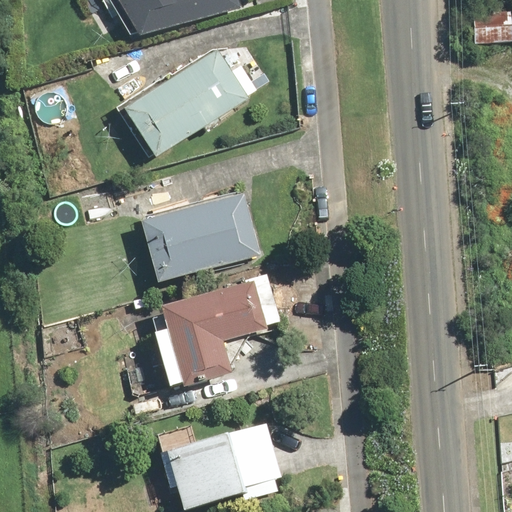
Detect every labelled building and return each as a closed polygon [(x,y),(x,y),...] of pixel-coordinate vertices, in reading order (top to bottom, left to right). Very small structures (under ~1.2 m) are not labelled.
[(106,0),(131,39),(235,6),(233,0),(106,0)] [(511,38),(511,19),(509,6),(471,13),(477,45),(511,38)] [(212,48),(113,111),(144,159),(243,97),(212,48)] [(131,225),(149,286),(257,256),(239,194),(131,225)] [(152,308),(178,391),(227,376),(215,340),(258,326),(244,280),(152,308)] [(161,451),(178,510),(235,493),(238,504),(281,491),(261,422),(161,451)]
